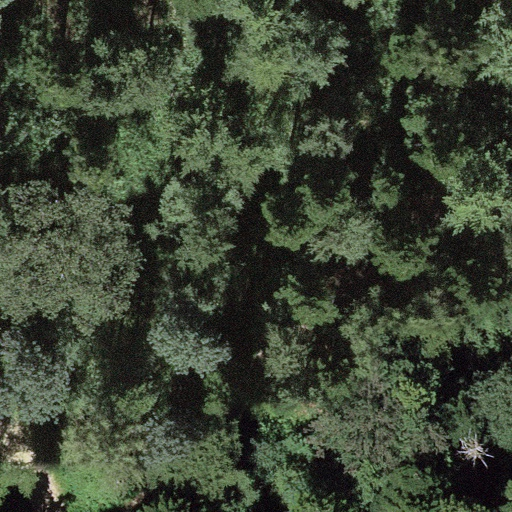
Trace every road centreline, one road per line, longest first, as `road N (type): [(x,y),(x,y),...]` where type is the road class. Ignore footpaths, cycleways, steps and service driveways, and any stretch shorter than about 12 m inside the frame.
road 1 (track): [(350,511),(444,187),(486,0)]
road 2 (track): [(444,187),(266,349),(123,511)]
